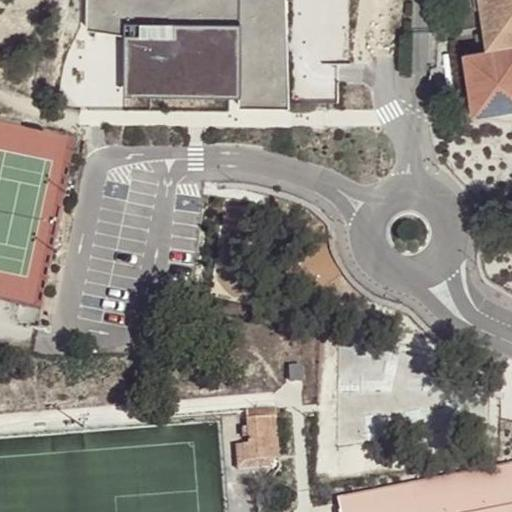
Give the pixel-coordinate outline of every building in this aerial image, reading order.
[(287,0),(86,0),(86,30),(102,31),(102,24),(126,24),(126,34),(151,36),(150,83),(241,83),(240,94),(240,106),(257,106),(258,101),(287,102),(287,50),(283,50),(284,38),(288,38),(287,0)] [(511,0),(484,0),(491,42),(469,45),(478,105),(511,99),(511,0)] [(102,24),(102,31),(126,34),(126,24),(102,24)] [(151,36),(126,34),(125,93),(240,94),(241,83),(150,83),(151,36)] [(258,101),(257,106),(291,106),(288,38),(284,38),(283,50),(287,50),(287,102),(258,101)] [(247,292),(259,231),(225,225),(214,285),(247,292)] [(290,366),(290,382),(306,382),(306,366),(290,366)] [(268,416),(247,418),(249,444),(244,444),(245,459),(272,456),(268,416)] [(236,445),(238,462),(245,461),(245,459),(244,444),(236,445)] [(272,456),(245,459),(245,461),(246,469),(273,466),(272,456)] [(511,464),(337,499),(339,511),(511,477),(511,464)] [(511,511),(511,477),(339,511),(511,511)]
